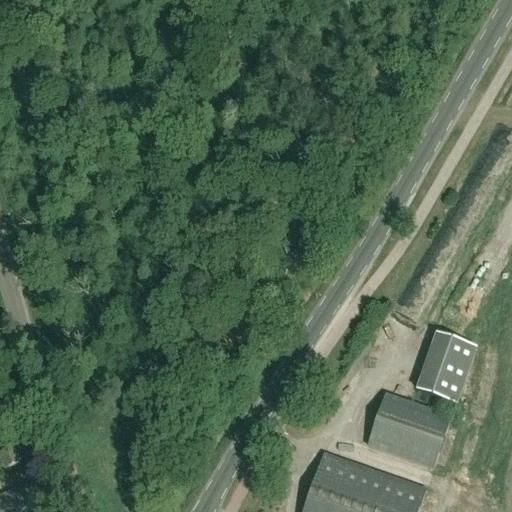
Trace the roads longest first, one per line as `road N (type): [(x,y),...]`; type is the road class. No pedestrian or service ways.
road 1 (tertiary): [(209,511),(509,0)]
road 2 (unclassified): [(87,511),(49,425),(0,256)]
